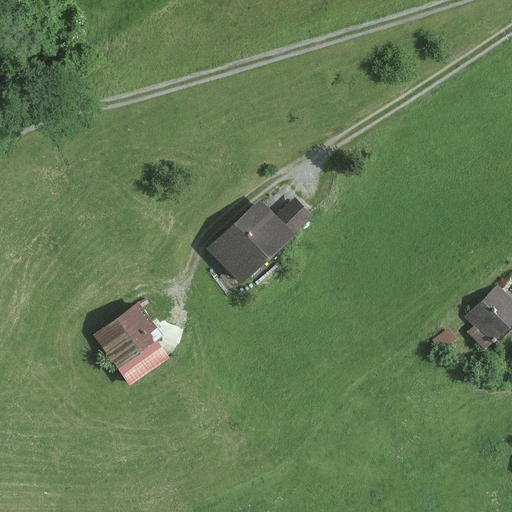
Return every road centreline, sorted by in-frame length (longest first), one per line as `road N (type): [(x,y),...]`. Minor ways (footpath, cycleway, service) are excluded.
road 1 (track): [(452,0),(83,112),(36,129),(0,154)]
road 2 (track): [(182,287),(211,231),(258,192),(511,30)]
